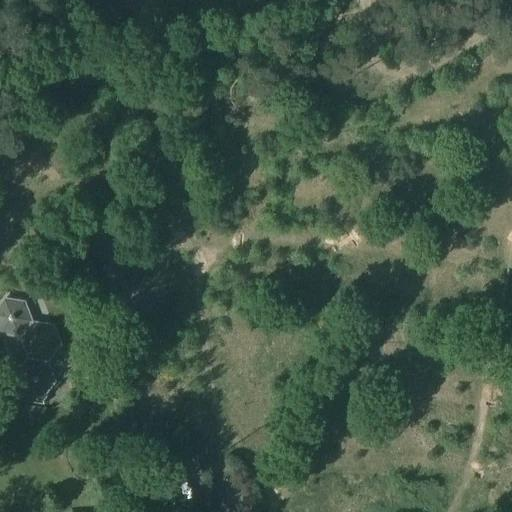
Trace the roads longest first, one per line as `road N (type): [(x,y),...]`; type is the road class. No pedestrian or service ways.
road 1 (track): [(271,506),(210,403),(198,345),(201,259),(189,239),(218,146)]
road 2 (track): [(267,511),(357,342),(492,371)]
road 3 (track): [(449,511),(471,466),(511,242)]
road 4 (track): [(201,259),(252,238),(340,249),(382,138)]
road 5 (track): [(189,239),(102,169),(17,189),(0,203)]
road 6 (track): [(361,0),(371,54),(385,71),(412,73),(436,63),(511,15)]
